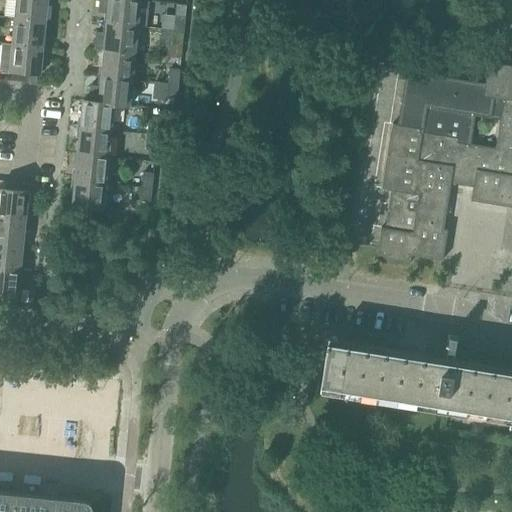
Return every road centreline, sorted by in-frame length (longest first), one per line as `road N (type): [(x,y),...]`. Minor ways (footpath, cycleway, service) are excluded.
road 1 (residential): [(511,336),(446,307),(278,284),(189,300),(171,338)]
road 2 (residential): [(156,511),(171,338)]
